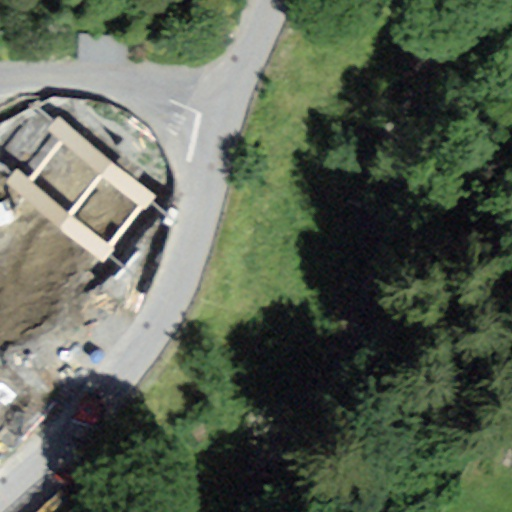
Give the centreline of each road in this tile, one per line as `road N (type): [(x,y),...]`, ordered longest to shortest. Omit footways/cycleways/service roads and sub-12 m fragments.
road 1 (residential): [(0,499),(30,477),(147,338),(229,95)]
road 2 (residential): [(229,95),(95,66),(0,74)]
